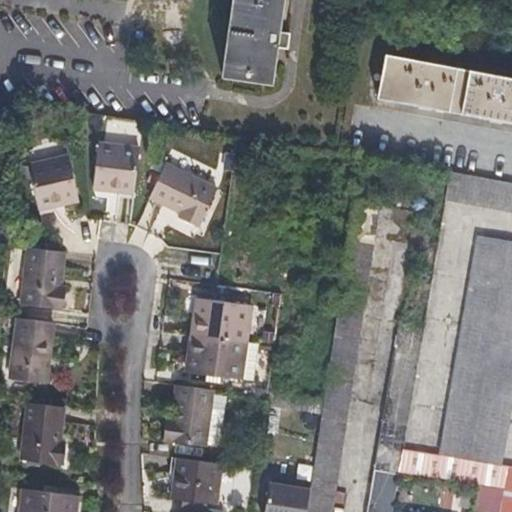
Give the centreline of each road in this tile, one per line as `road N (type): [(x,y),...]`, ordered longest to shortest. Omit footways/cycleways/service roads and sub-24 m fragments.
road 1 (residential): [(129,511),(123,397),(134,260)]
road 2 (residential): [(511,150),(365,120)]
